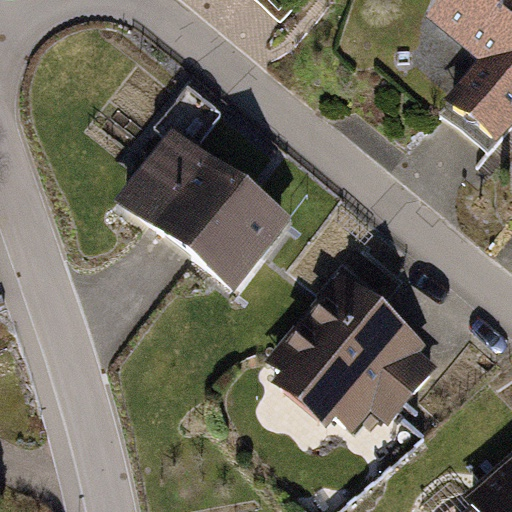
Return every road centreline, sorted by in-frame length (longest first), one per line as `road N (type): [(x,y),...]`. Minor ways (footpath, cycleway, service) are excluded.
road 1 (residential): [(511,307),(157,17),(75,8),(0,24)]
road 2 (residential): [(0,173),(95,511)]
